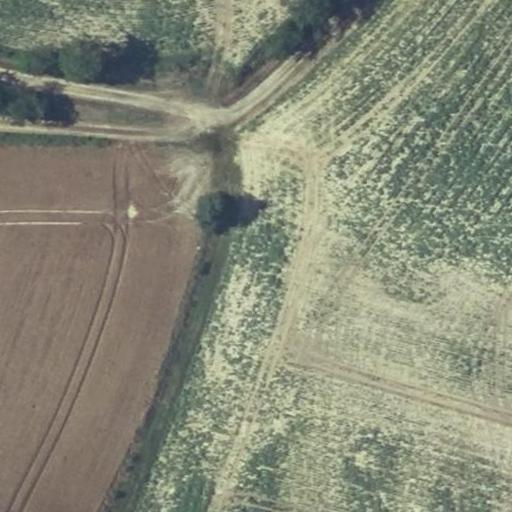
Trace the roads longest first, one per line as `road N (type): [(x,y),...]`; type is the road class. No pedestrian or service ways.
road 1 (track): [(209,119),(225,156),(106,511)]
road 2 (track): [(0,67),(209,119)]
road 3 (unclassified): [(0,120),(209,119)]
road 4 (track): [(209,119),(236,107),(342,0)]
